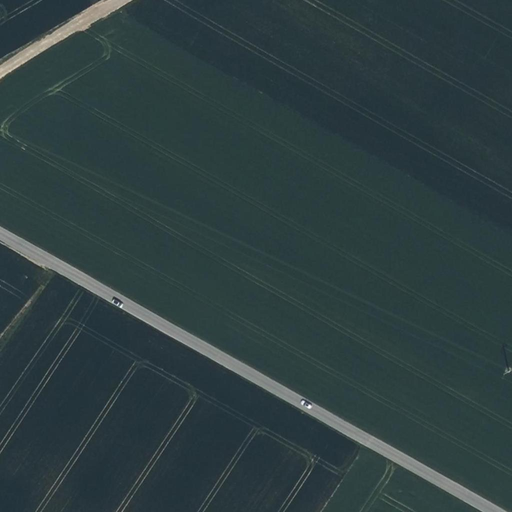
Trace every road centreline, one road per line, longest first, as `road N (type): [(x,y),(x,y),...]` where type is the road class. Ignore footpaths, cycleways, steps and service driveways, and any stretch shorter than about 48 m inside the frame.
road 1 (unclassified): [(0,232),(507,511)]
road 2 (unclassified): [(0,72),(121,0)]
